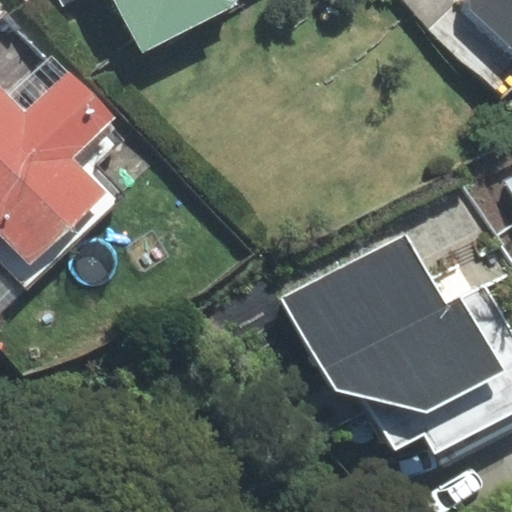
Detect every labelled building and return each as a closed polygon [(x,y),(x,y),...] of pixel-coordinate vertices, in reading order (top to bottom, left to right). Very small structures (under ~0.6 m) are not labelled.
[(105,0),(132,51),(224,3),(222,0),(105,0)] [(511,0),(452,0),(452,1),(511,67),(511,0)] [(0,269),(20,290),(119,197),(91,167),(125,136),(47,54),(5,93),(0,87),(0,269)] [(511,166),(492,177),(511,214),(511,166)] [(395,226),(267,291),(336,425),(363,411),(382,447),(410,434),(423,459),(511,414),(511,328),(486,278),(435,304),(395,226)]
